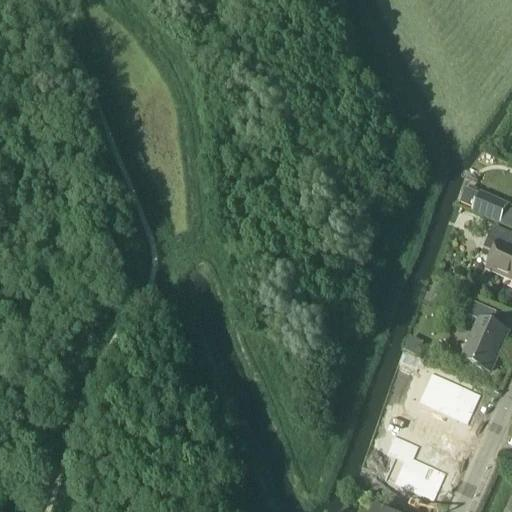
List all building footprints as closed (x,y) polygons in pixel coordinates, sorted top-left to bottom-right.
[(479,194),(472,212),(487,219),(499,224),(506,206),(479,194)] [(511,283),(511,250),(510,249),(511,244),(511,237),(493,229),(483,251),(494,255),(486,272),(511,283)] [(489,374),(506,334),(491,328),(496,316),(472,305),(467,318),(480,323),(470,345),(460,349),(464,359),(462,363),(489,374)] [(452,377),(413,360),(351,502),(374,511),(400,450),(407,453),(418,428),(428,432),(444,396),(452,377)] [(421,440),(413,459),(417,461),(417,462),(446,475),(455,455),(428,443),(421,440)]
